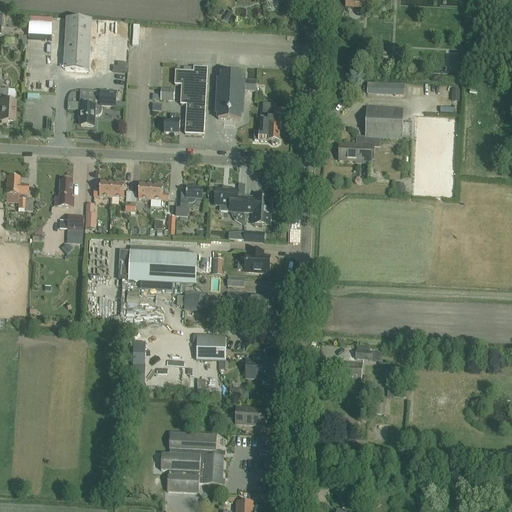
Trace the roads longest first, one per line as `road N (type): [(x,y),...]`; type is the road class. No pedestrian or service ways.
road 1 (unclassified): [(293,511),(309,164)]
road 2 (unclassified): [(309,164),(0,148)]
road 3 (unclassified): [(309,164),(314,0)]
